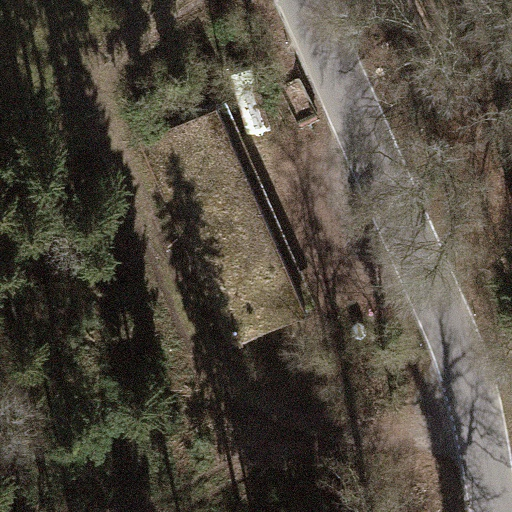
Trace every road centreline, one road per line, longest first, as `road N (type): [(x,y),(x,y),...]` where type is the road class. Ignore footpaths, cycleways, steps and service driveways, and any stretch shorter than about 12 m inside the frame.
road 1 (track): [(475,391),(330,427),(263,416),(215,381),(106,151),(98,118),(117,54),(152,21),(208,0)]
road 2 (tertiary): [(307,0),(475,391),(501,511)]
